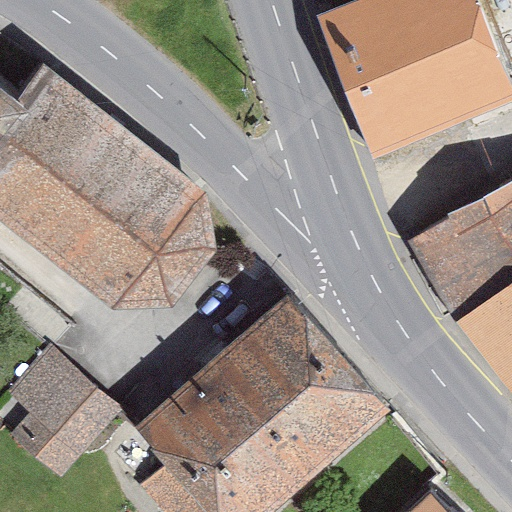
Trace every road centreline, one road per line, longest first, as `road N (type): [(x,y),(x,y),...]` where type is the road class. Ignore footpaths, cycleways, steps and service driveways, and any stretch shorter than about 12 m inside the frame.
road 1 (tertiary): [(41,0),(170,102),(378,292)]
road 2 (secondary): [(280,0),(378,292)]
road 3 (secondary): [(378,292),(511,464)]
